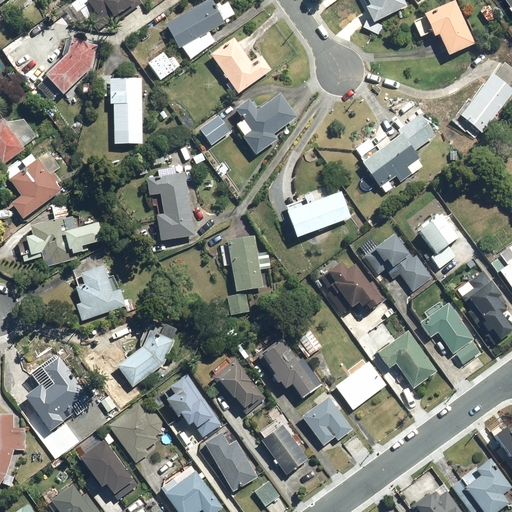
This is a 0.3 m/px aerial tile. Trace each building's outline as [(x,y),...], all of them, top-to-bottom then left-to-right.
[(141,5),(137,0),(88,0),(86,1),(106,29),(141,5)] [(225,0),(213,7),(208,0),(206,0),(164,24),(179,51),(181,50),(188,62),(214,43),(208,34),(223,25),(223,23),(235,18),(225,0)] [(406,8),(402,0),(365,0),(369,7),(366,8),(373,23),(406,8)] [(474,44),(454,1),(421,17),(422,18),(412,23),(419,38),(430,33),(433,39),(437,37),(446,57),(474,44)] [(63,97),(92,68),(96,43),(68,39),(66,55),(43,77),(63,97)] [(232,42),(210,59),(237,95),(271,71),(260,57),(249,65),(232,42)] [(158,81),(179,67),(172,56),(168,59),(163,51),(146,64),(158,81)] [(511,95),(511,88),(491,73),(459,117),(483,135),(511,95)] [(141,146),(142,79),(100,79),(100,97),(109,97),(108,106),(114,106),(113,146),(141,146)] [(271,137),(295,119),(277,94),(258,108),(251,98),(233,111),(240,122),(233,127),(254,157),(275,142),(271,137)] [(23,148),(36,137),(20,118),(14,124),(1,108),(0,108),(0,163),(3,167),(24,150),(23,148)] [(372,138),(354,150),(362,162),(360,163),(378,191),(380,189),(384,194),(391,190),(388,184),(395,180),(397,183),(421,168),(412,153),(435,138),(420,115),(397,130),(400,136),(379,149),(372,138)] [(230,134),(217,116),(198,130),(211,148),(230,134)] [(23,223),(65,191),(53,175),(61,169),(47,152),(36,160),(32,155),(21,163),(19,160),(3,171),(9,180),(6,182),(19,199),(10,206),(23,223)] [(193,238),(183,172),(174,173),(173,168),(156,171),(157,177),(146,179),(149,198),(159,196),(162,214),(156,215),(160,243),(193,238)] [(283,208),(294,239),(351,219),(338,181),(296,196),(299,202),(283,208)] [(55,220),(29,227),(32,237),(25,238),(28,253),(22,255),(24,264),(42,259),(44,268),(73,260),(72,256),(83,253),(82,248),(102,243),(98,225),(75,231),(71,217),(69,217),(66,206),(51,205),(55,220)] [(445,226),(438,216),(416,232),(435,256),(429,260),(437,271),(454,258),(446,248),(456,240),(451,233),(454,230),(449,223),(445,226)] [(413,257),(393,233),(378,245),(372,237),(359,248),(365,256),(362,259),(378,280),(387,273),(393,281),(398,277),(411,293),(433,276),(416,255),(413,257)] [(256,256),(254,236),(227,240),(235,294),(263,290),(260,272),(270,270),(268,254),(256,256)] [(505,267),(497,272),(511,292),(511,249),(499,259),(505,267)] [(350,254),(318,278),(347,315),(359,305),(366,314),(385,300),(350,254)] [(81,323),(125,307),(118,290),(113,291),(104,266),(79,275),(83,286),(74,290),(79,304),(75,306),(81,323)] [(474,289),(460,300),(494,346),(511,332),(511,316),(499,298),(500,297),(483,273),(469,283),(474,289)] [(247,295),(226,298),(229,317),(249,314),(247,295)] [(482,352),(449,302),(440,308),(438,306),(424,314),(427,319),(420,323),(430,339),(437,334),(452,356),(455,355),(462,365),(482,352)] [(309,331),(293,342),(306,360),(322,348),(309,331)] [(437,373),(407,331),(375,354),(388,372),(393,368),(404,383),(405,383),(411,391),(437,373)] [(151,333),(141,348),(115,368),(132,389),(161,365),(172,343),(151,333)] [(297,361),(282,339),(256,357),(277,387),(279,385),(283,392),(291,386),(301,400),(321,385),(301,358),(297,361)] [(40,385),(24,397),(51,432),(62,424),(66,429),(76,421),(71,416),(92,400),(59,357),(41,371),(52,384),(44,390),(40,385)] [(385,386),(364,358),(346,371),(350,376),(334,388),(351,411),(385,386)] [(267,401),(235,360),(211,379),(222,393),(224,392),(245,418),(267,401)] [(221,426),(186,377),(167,390),(172,397),(164,402),(189,436),(194,433),(200,441),(221,426)] [(353,430),(328,397),(300,419),(322,448),(334,438),(337,442),(353,430)] [(144,400),(107,427),(136,466),(162,446),(164,448),(174,441),(144,400)] [(13,416),(0,416),(0,485),(7,476),(13,450),(24,451),(25,428),(14,428),(13,416)] [(307,460),(283,427),(262,442),(286,476),(307,460)] [(221,434),(203,444),(232,492),(257,477),(235,441),(228,446),(221,434)] [(365,447),(356,435),(345,443),(354,455),(365,447)] [(83,445),(73,453),(102,490),(107,487),(119,502),(139,486),(102,438),(86,450),(83,445)] [(511,438),(493,450),(511,475),(511,438)] [(490,459),(449,487),(467,511),(475,511),(479,509),(481,511),(494,511),(507,502),(502,495),(511,488),(490,459)] [(216,511),(221,509),(190,467),(158,490),(174,511),(200,511),(201,511),(216,511)] [(280,496),(268,480),(252,492),(264,508),(280,496)] [(58,496),(46,504),(51,511),(98,511),(89,500),(84,503),(72,486),(67,490),(65,487),(56,493),(58,496)] [(461,511),(443,486),(414,507),(417,511),(461,511)]
